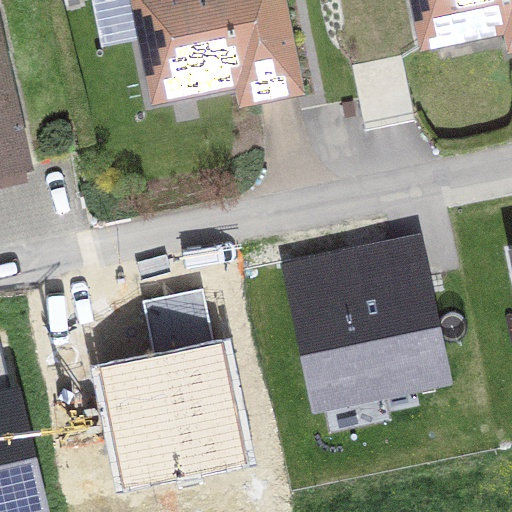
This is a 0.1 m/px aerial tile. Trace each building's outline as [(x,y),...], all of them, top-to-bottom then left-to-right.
[(240,79),(244,98),(295,88),(277,0),(137,0),(157,96),(240,79)] [(511,0),(417,0),(426,42),(509,25),(511,39),(511,0)] [(400,55),(351,64),(363,123),(412,114),(400,55)] [(0,171),(24,166),(6,86),(0,86),(0,171)] [(441,375),(414,244),(291,270),(318,401),(441,375)] [(238,458),(202,290),(143,302),(155,357),(104,368),(127,481),(238,458)] [(0,511),(38,511),(0,348),(0,511)]
